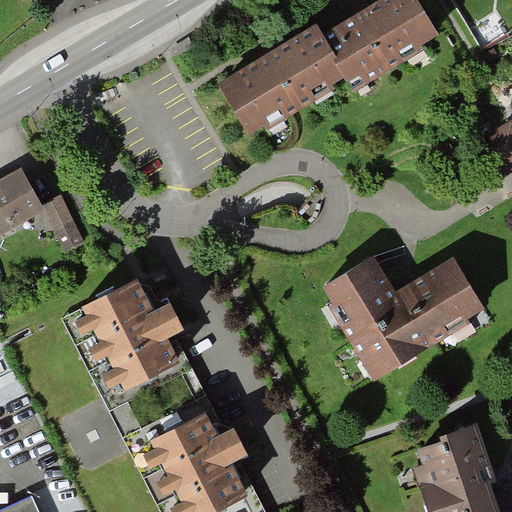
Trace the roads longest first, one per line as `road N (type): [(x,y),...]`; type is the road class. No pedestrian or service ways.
road 1 (residential): [(55,71),(129,203),(156,217)]
road 2 (secondary): [(55,71),(176,0)]
